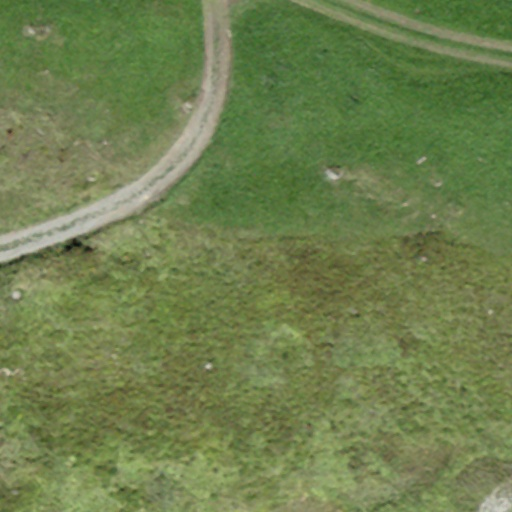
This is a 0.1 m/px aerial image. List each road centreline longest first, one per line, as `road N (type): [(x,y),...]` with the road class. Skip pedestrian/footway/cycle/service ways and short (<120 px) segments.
road 1 (track): [(0,247),(109,206),(187,151),(209,101),(210,0)]
road 2 (track): [(320,0),(459,54),(511,59)]
